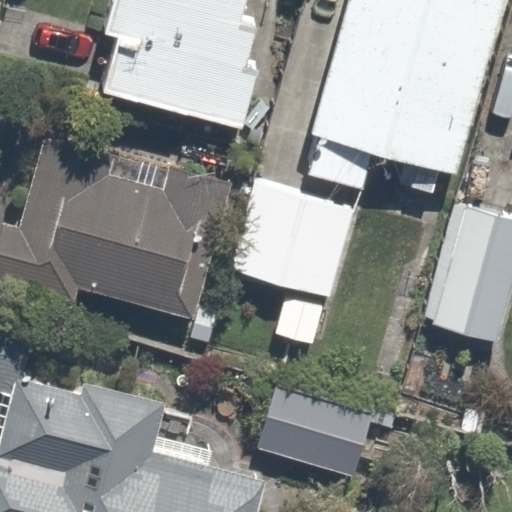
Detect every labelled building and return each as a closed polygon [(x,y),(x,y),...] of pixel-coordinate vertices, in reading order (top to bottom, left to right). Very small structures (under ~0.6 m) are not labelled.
[(246,15),(249,0),(101,0),(97,17),(122,24),(109,76),(244,111),(267,20),(246,15)] [(335,0),(295,158),(368,177),(377,139),(456,159),(496,0),(335,0)] [(216,170),(35,124),(25,165),(3,159),(0,173),(0,258),(183,304),(216,170)] [(251,158),(224,259),(283,275),(268,332),(318,345),(359,187),(251,158)] [(496,335),(511,276),(511,208),(461,195),(428,317),(496,335)] [(0,511),(263,511),(274,470),(148,439),(166,361),(0,321),(0,511)] [(381,397),(272,375),(259,440),(368,462),(381,397)]
